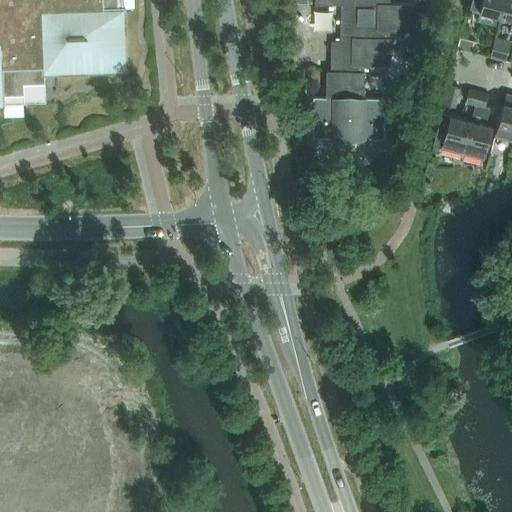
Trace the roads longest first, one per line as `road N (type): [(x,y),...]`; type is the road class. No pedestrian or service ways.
road 1 (tertiary): [(350,511),(305,377),(258,176)]
road 2 (tertiary): [(224,224),(324,511)]
road 3 (tertiary): [(192,0),(224,224)]
road 4 (unclassified): [(224,224),(0,227)]
road 5 (tertiary): [(258,176),(225,0)]
